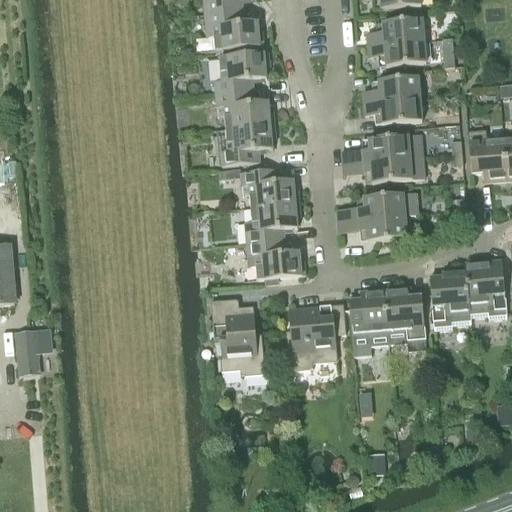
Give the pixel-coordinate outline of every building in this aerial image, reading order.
[(204,5),(205,19),(243,15),(242,3),(256,2),(255,0),(210,0),(211,5),(204,5)] [(421,10),(420,0),(363,0),(364,4),(374,4),(374,2),(380,2),(381,13),(421,10)] [(244,28),(243,15),(205,19),(206,32),(213,31),(215,54),(263,50),(262,35),(258,36),(258,26),(244,28)] [(367,38),(368,50),(424,45),(423,23),(383,26),(383,38),(377,39),(377,37),(367,38)] [(452,43),(442,44),(445,72),(455,72),(452,43)] [(426,67),(424,45),(368,50),(369,62),(379,61),(379,60),(385,59),(386,71),(426,67)] [(215,85),(216,99),(254,95),(252,83),(266,82),(266,72),(269,72),(268,58),(220,62),(222,84),(215,85)] [(363,96),(364,108),(420,103),(418,81),(379,84),(380,96),(373,97),(373,95),(363,96)] [(224,111),(226,133),(274,129),(273,115),(269,116),(268,106),(255,107),(254,95),(216,99),(217,112),(224,111)] [(422,125),(420,103),(364,108),(365,120),(375,119),(375,118),(381,117),(382,129),(422,125)] [(275,143),(274,129),(226,133),(228,156),(221,156),(222,170),(260,167),(258,154),(273,153),(272,143),(275,143)] [(484,186),(507,185),(504,142),(487,143),(486,135),(468,136),(472,178),(483,177),(484,186)] [(362,156),(363,166),(424,160),(422,139),(408,140),(368,143),(369,155),(362,156)] [(451,146),(452,159),(462,158),(461,145),(451,146)] [(463,170),(462,158),(452,159),(453,171),(463,170)] [(372,187),(412,184),(425,183),(424,160),(363,166),(364,177),(371,176),(372,187)] [(249,190),(251,212),(299,208),(298,194),(294,195),(294,185),(280,186),(278,173),(241,177),(242,191),(249,190)] [(357,214),(358,224),(405,220),(404,198),(364,201),(365,213),(357,214)] [(456,203),(457,216),(467,215),(466,203),(456,203)] [(246,235),(247,249),(285,245),(284,233),(297,232),(297,222),(300,222),(299,208),(251,212),(253,234),(246,235)] [(468,228),(467,215),(457,216),(458,228),(468,228)] [(407,242),(405,220),(358,224),(359,235),(366,234),(367,246),(407,242)] [(286,257),(285,245),(247,249),(248,262),(255,261),(257,284),(305,280),(304,265),(300,266),(300,256),(286,257)] [(10,247),(0,247),(0,309),(16,308),(10,247)] [(470,322),(471,322),(489,321),(489,324),(507,322),(506,313),(502,264),(466,267),(470,322)] [(430,281),(433,325),(434,335),(452,333),(452,330),(471,328),(471,322),(470,322),(466,267),(465,267),(465,273),(441,275),(442,280),(430,281)] [(409,291),(384,293),(389,349),(408,348),(408,356),(427,354),(422,298),(410,299),(409,291)] [(361,304),(349,304),(353,360),(371,359),(370,350),(389,349),(384,293),(360,295),(361,304)] [(238,313),(237,303),(211,306),(214,348),(220,347),(223,375),(240,373),(241,379),(265,377),(262,347),(257,348),(253,312),(238,313)] [(292,344),(286,344),(289,374),(313,372),(313,366),(336,364),(334,339),(346,338),(343,308),(306,311),(306,313),(290,314),(292,344)] [(50,335),(16,338),(20,379),(39,377),(36,353),(51,352),(50,335)]
